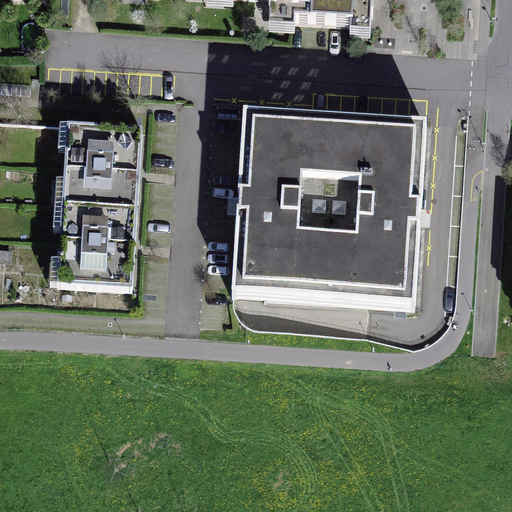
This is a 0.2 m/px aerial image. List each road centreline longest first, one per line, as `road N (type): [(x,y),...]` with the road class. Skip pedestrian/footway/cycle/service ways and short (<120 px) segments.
road 1 (residential): [(75,62),(503,81)]
road 2 (residential): [(485,348),(503,81)]
